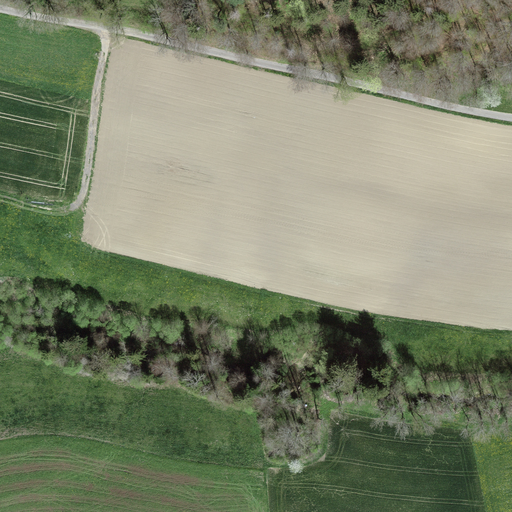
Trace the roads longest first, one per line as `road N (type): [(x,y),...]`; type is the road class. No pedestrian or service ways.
road 1 (unclassified): [(0,7),(511,117)]
road 2 (track): [(55,212),(74,209),(82,192),(108,29)]
